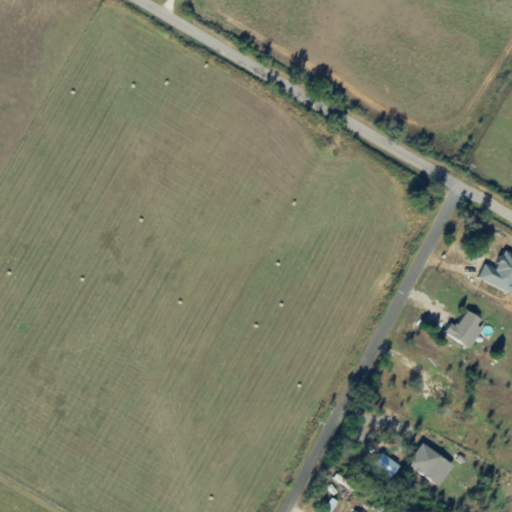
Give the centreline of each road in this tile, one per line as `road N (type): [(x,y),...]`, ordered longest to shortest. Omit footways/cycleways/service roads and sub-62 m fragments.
road 1 (residential): [(511,219),(124,0)]
road 2 (residential): [(283,511),(457,189)]
